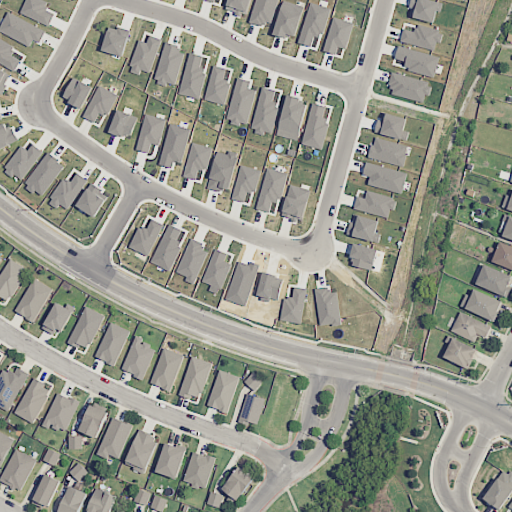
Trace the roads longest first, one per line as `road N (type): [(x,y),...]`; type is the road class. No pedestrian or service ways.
road 1 (residential): [(511,423),(416,380),(272,348),(184,316),(62,253),(0,207)]
road 2 (residential): [(314,257),(227,227),(140,182),(32,106)]
road 3 (residential): [(0,327),(112,391),(261,449),(284,471)]
road 4 (residential): [(388,0),(314,257)]
road 5 (residential): [(123,0),(361,93)]
road 6 (residential): [(481,406),(461,417),(441,459),(443,493),(461,511)]
road 7 (residential): [(32,106),(92,0)]
